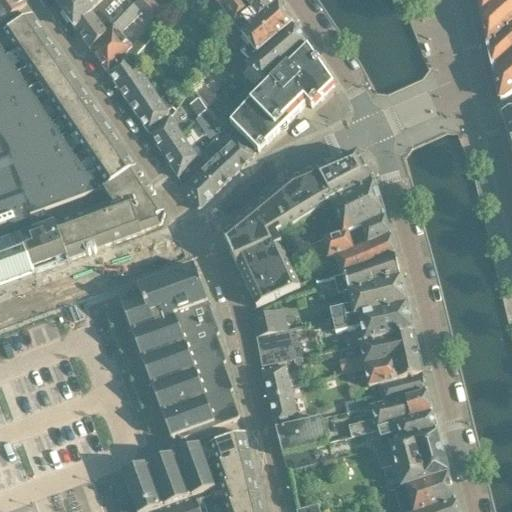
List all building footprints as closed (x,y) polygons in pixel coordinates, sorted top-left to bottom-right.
[(0,20),(3,24),(27,5),(23,0),(1,0),(0,1),(0,20)] [(70,0),(55,0),(61,9),(70,0)] [(75,29),(104,0),(75,0),(64,12),(75,29)] [(104,0),(75,29),(91,50),(135,5),(139,0),(104,0)] [(152,0),(139,0),(135,5),(143,13),(151,21),(152,20),(162,9),(152,0)] [(213,0),(218,4),(235,26),(236,25),(252,12),(245,2),(243,0),(213,0)] [(252,12),(236,25),(239,28),(245,35),(279,7),(273,0),(247,0),(245,2),(252,12)] [(511,0),(477,0),(482,18),(503,0),(511,0)] [(511,0),(503,0),(482,18),(488,47),(511,26),(511,0)] [(135,5),(91,50),(109,74),(126,55),(133,49),(144,38),(154,25),(151,21),(143,13),(135,5)] [(251,47),(242,53),(234,62),(240,68),(237,72),(240,75),(247,68),(248,66),(294,28),(279,7),(245,35),(243,38),(251,47)] [(44,33),(32,15),(6,34),(18,51),(44,33)] [(152,20),(151,21),(154,25),(144,38),(149,43),(165,25),(159,19),(155,23),(152,20)] [(511,26),(488,47),(495,75),(511,60),(511,58),(511,26)] [(245,35),(239,28),(225,40),(231,47),(243,38),(245,35)] [(248,66),(247,68),(266,86),(308,49),(307,48),(294,28),(248,66)] [(55,50),(44,33),(18,51),(29,68),(55,50)] [(149,43),(144,38),(133,49),(126,55),(131,63),(149,43)] [(0,286),(35,274),(22,238),(37,232),(31,216),(44,211),(49,210),(99,192),(0,44),(0,286)] [(308,49),(266,86),(264,87),(230,124),(245,139),(259,153),(308,105),(312,109),(335,87),(308,49)] [(67,67),(55,50),(29,68),(41,85),(67,67)] [(131,63),(126,55),(109,74),(119,89),(137,71),(131,63)] [(511,62),(511,60),(495,75),(501,101),(505,100),(511,94),(511,62)] [(78,83),(67,67),(41,85),(52,102),(78,83)] [(147,86),(137,71),(119,89),(129,103),(147,86)] [(90,100),(78,83),(52,102),(63,119),(90,100)] [(217,101),(202,83),(193,90),(208,108),(217,101)] [(147,86),(129,103),(139,118),(157,101),(147,86)] [(158,102),(165,113),(173,108),(165,97),(158,102)] [(90,100),(63,119),(75,136),(102,117),(90,100)] [(198,118),(208,112),(200,100),(190,106),(198,118)] [(158,102),(157,101),(139,118),(149,133),(164,119),(167,116),(165,113),(158,102)] [(208,112),(198,118),(206,130),(215,124),(208,112)] [(113,134),(102,117),(75,136),(86,153),(113,134)] [(165,123),(151,136),(161,152),(179,135),(169,119),(165,123)] [(233,141),(226,147),(223,144),(213,154),(217,157),(218,156),(237,175),(255,157),(241,142),(231,131),(227,135),(233,141)] [(113,134),(86,153),(97,169),(124,151),(113,134)] [(179,135),(161,152),(178,178),(192,163),(195,159),(179,135)] [(136,168),(124,151),(97,169),(109,186),(135,169),(136,168)] [(332,204),(372,181),(373,181),(358,153),(291,183),(224,238),(237,267),(238,267),(257,309),(300,289),(281,247),(282,247),(277,236),(332,203),(332,204)] [(198,162),(196,164),(203,171),(200,174),(219,192),(237,175),(218,156),(217,157),(206,168),(198,162)] [(186,175),(193,181),(185,189),(200,211),(219,192),(200,174),(203,171),(196,164),(186,175)] [(80,208),(71,212),(52,219),(54,225),(68,262),(69,262),(87,255),(90,256),(91,253),(92,253),(95,254),(97,251),(142,235),(141,233),(162,225),(166,214),(135,169),(109,186),(104,190),(109,198),(92,204),(94,212),(83,216),(80,208)] [(324,243),(311,247),(307,248),(312,265),(316,264),(317,265),(329,259),(335,258),(354,250),(350,238),(348,232),(385,217),(373,182),(372,181),(332,204),(339,222),(343,235),(323,241),(324,243)] [(50,226),(44,211),(31,216),(37,232),(22,238),(35,274),(67,262),(68,263),(68,262),(54,225),(50,226)] [(391,237),(385,217),(348,232),(350,238),(362,233),(367,245),(391,237)] [(335,258),(340,273),(332,275),(333,279),(334,278),(344,275),(396,259),(391,237),(367,245),(354,250),(335,258)] [(401,278),(396,259),(344,275),(334,278),(338,294),(349,291),(401,278)] [(316,264),(312,265),(305,268),(313,279),(314,279),(318,284),(319,284),(324,282),(317,265),(316,264)] [(195,266),(123,293),(128,306),(123,308),(171,439),(178,437),(179,438),(181,439),(183,440),(185,440),(238,420),(239,418),(239,416),(231,392),(232,392),(233,391),(233,390),(233,388),(224,364),(225,364),(226,363),(226,362),(226,360),(217,336),(218,336),(219,335),(219,333),(219,332),(195,266)] [(401,278),(349,291),(353,307),(331,312),(333,322),(407,305),(401,278)] [(414,333),(407,305),(333,322),(336,335),(358,330),(361,346),(414,333)] [(285,309),(253,317),(258,339),(290,331),(285,309)] [(296,330),(290,331),(258,339),(263,368),(302,359),(301,354),(312,352),(308,328),(296,330)] [(414,333),(361,346),(359,346),(362,357),(339,362),(342,375),(362,370),(363,366),(419,354),(414,333)] [(420,358),(419,354),(363,366),(369,390),(380,387),(423,375),(420,358)] [(283,368),(264,372),(270,400),(293,394),(292,390),(289,377),(286,367),(283,368)] [(300,375),(289,377),(292,390),(303,386),(300,375)] [(427,393),(423,375),(380,387),(383,404),(427,393)] [(379,405),(371,407),(374,421),(349,428),(352,438),(379,431),(379,429),(432,413),(427,393),(383,404),(379,405)] [(299,421),(293,394),(270,400),(276,427),(299,421)] [(371,407),(379,405),(377,397),(357,402),(358,411),(371,407)] [(358,411),(357,402),(356,401),(345,404),(347,414),(358,411)] [(437,433),(432,413),(379,429),(379,431),(384,449),(390,447),(437,433)] [(322,420),(277,431),(283,456),(312,449),(328,445),(322,420)] [(390,447),(384,449),(375,451),(380,470),(395,466),(400,483),(387,487),(389,493),(406,488),(448,474),(437,433),(390,447)] [(212,445),(206,447),(201,449),(206,461),(216,457),(218,465),(219,466),(250,455),(245,434),(213,445),(212,445)] [(122,511),(201,511),(201,510),(205,508),(206,511),(207,511),(215,509),(217,508),(214,501),(213,497),(210,491),(216,489),(215,488),(213,480),(208,468),(206,461),(201,449),(200,446),(123,474),(134,506),(122,511)] [(316,465),(312,449),(283,456),(287,472),(307,467),(316,465)] [(219,466),(218,465),(208,468),(213,480),(218,478),(220,486),(224,484),(224,486),(255,474),(250,455),(219,466)] [(224,484),(220,486),(215,488),(216,489),(210,491),(213,497),(214,501),(220,499),(223,506),(229,504),(229,505),(259,495),(255,474),(224,486),(224,484)] [(448,474),(406,488),(412,511),(426,511),(455,502),(448,474)] [(217,508),(215,509),(215,511),(263,511),(259,495),(229,505),(229,504),(223,506),(217,508)] [(458,511),(455,502),(426,511),(458,511)]
